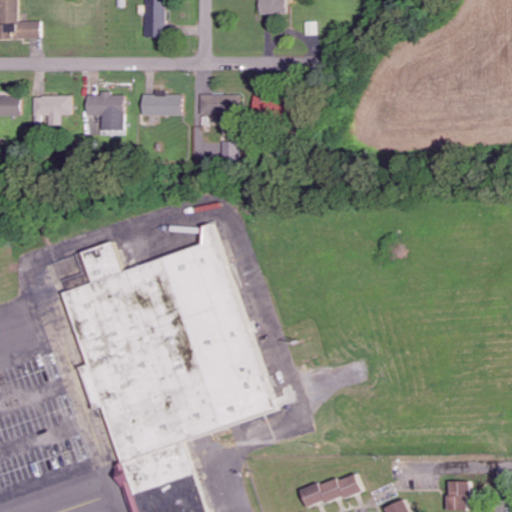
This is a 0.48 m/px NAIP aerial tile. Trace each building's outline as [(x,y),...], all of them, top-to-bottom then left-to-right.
[(0,0),(0,23),(0,39),(42,38),(41,21),(21,22),(20,0),(0,0)] [(148,0),(147,37),(168,37),(168,0),(148,0)] [(261,0),(262,13),(287,14),(286,0),(261,0)] [(126,94),(89,95),(89,116),(105,115),(105,131),(128,130),(126,94)] [(184,115),(184,94),(144,95),(145,116),(184,115)] [(0,106),(0,116),(24,115),(23,96),(0,96),(0,106)] [(37,97),(38,125),(50,124),(50,126),(65,125),(65,115),(75,114),(75,96),(37,97)] [(63,291),(88,364),(79,366),(94,409),(102,406),(124,463),(187,441),(276,410),(216,222),(206,224),(203,243),(126,271),(114,240),(83,252),(95,281),(63,291)] [(124,463),(140,511),(210,511),(187,441),(124,463)] [(364,490),(357,472),(303,491),(310,510),(364,490)] [(471,511),(472,481),(451,481),(451,511),(471,511)] [(411,511),(407,500),(387,507),(388,511),(411,511)]
